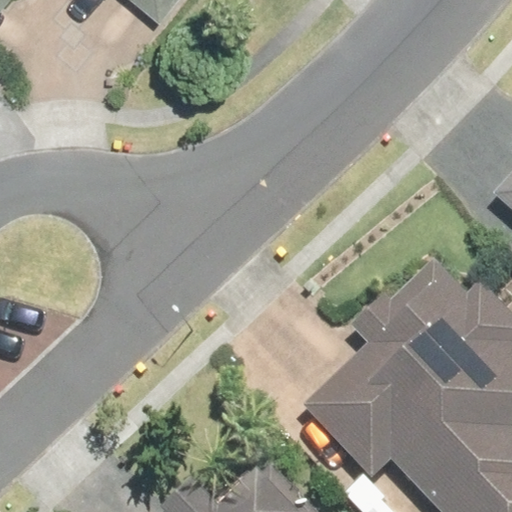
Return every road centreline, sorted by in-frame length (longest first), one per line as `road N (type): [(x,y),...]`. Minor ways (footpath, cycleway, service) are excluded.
road 1 (residential): [(224,218),(0,441)]
road 2 (residential): [(444,0),(420,33),(224,218)]
road 3 (residential): [(72,177),(224,218)]
